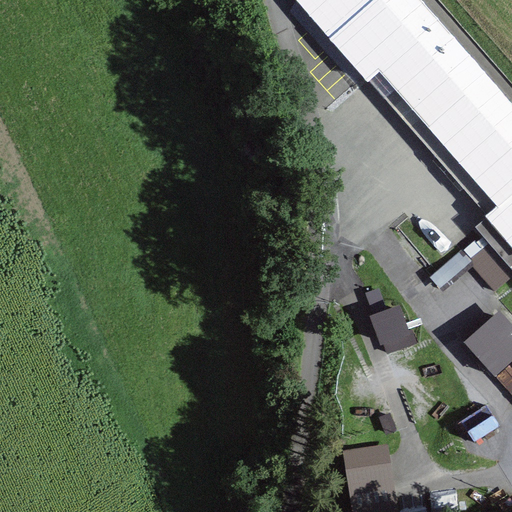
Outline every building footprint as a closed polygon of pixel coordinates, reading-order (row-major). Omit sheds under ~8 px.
[(511,275),(511,269),(511,268),(511,101),(422,0),(298,0),(384,97),(395,88),(498,205),(474,226),(481,234),(460,252),(471,264),(495,291),(511,275)] [(471,264),(460,252),(431,277),(442,289),(471,264)] [(399,303),(385,308),(379,288),(367,292),(373,313),(369,314),(380,343),(410,332),(399,303)] [(495,375),(511,359),(511,322),(499,309),(464,340),(495,375)] [(492,400),(467,415),(475,428),(500,413),(492,400)] [(388,442),(344,450),(352,494),(396,486),(388,442)]
